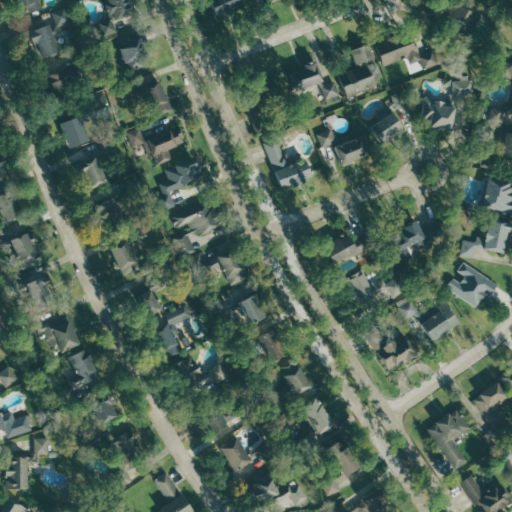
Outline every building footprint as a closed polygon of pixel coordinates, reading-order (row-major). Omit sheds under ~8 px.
[(27,14),(37,10),(33,0),(9,0),(13,10),(24,6),(27,14)] [(125,0),(101,0),(108,21),(99,24),(103,37),(115,33),(111,22),(131,16),(125,0)] [(206,0),(215,20),(243,7),(239,0),(206,0)] [(475,16),(443,0),(440,0),(430,21),(463,38),(475,16)] [(37,60),(57,54),(52,39),(60,36),(57,27),(68,24),(63,9),(49,13),(52,24),(27,32),(37,60)] [(114,42),(126,72),(149,63),(137,33),(114,42)] [(441,63),(436,49),(418,56),(410,33),(383,43),(390,63),(406,58),(412,73),(441,63)] [(336,75),(343,97),(373,87),(365,63),(373,60),(368,44),(349,51),(355,68),(336,75)] [(511,64),(500,62),(497,76),(511,78),(511,64)] [(287,73),(294,93),(321,83),(314,63),(287,73)] [(73,99),(67,83),(84,77),(80,64),(44,76),(54,105),(73,99)] [(254,134),(271,128),(263,106),(280,101),(274,80),(240,92),(254,134)] [(452,80),(452,95),(471,95),(471,80),(452,80)] [(171,110),(157,81),(131,94),(126,83),(115,89),(121,101),(130,97),(138,114),(147,109),(152,119),(171,110)] [(391,95),(392,108),(406,106),(405,94),(391,95)] [(427,129),(452,129),(452,102),(422,102),(422,120),(427,120),(427,129)] [(511,117),(511,103),(503,103),(503,117),(511,117)] [(368,128),(379,144),(401,130),(386,107),(376,114),(380,119),(368,128)] [(65,148),(85,143),(77,111),(57,116),(65,148)] [(126,133),(134,157),(147,152),(152,166),(169,160),(166,150),(183,144),(178,128),(143,139),(139,128),(126,133)] [(337,142),(332,128),(318,133),(323,147),(337,142)] [(511,134),(505,133),(499,161),(511,163),(511,134)] [(261,143),(280,191),(310,179),(303,160),(288,166),(277,137),(261,143)] [(342,166),(366,155),(358,137),(334,148),(342,166)] [(105,183),(93,157),(74,166),(86,192),(105,183)] [(171,190),(196,183),(195,178),(202,176),(196,157),(166,166),(170,180),(160,182),(163,194),(158,195),(162,211),(176,207),(171,190)] [(0,178),(8,176),(3,161),(0,161),(0,178)] [(511,197),(511,183),(487,177),(479,206),(507,214),(511,197)] [(0,212),(4,223),(19,218),(10,192),(0,195),(0,212)] [(93,205),(103,231),(122,224),(116,209),(131,203),(127,193),(93,205)] [(170,216),(175,228),(186,224),(189,231),(171,238),(178,257),(194,252),(189,239),(220,228),(210,201),(170,216)] [(415,221),(396,230),(406,251),(443,233),(437,220),(419,229),(415,221)] [(487,238),(474,238),(475,251),(505,250),(504,221),(486,222),(487,238)] [(132,242),(146,235),(140,222),(126,228),(132,242)] [(40,263),(29,233),(0,243),(0,247),(10,244),(20,270),(40,263)] [(373,246),(367,233),(349,242),(345,234),(320,247),(330,267),(373,246)] [(120,276),(137,268),(124,240),(107,248),(120,276)] [(203,261),(200,253),(187,258),(195,278),(221,268),(227,285),(244,279),(233,250),(203,261)] [(493,283),(461,263),(445,288),(477,308),(493,283)] [(400,291),(395,277),(367,288),(361,272),(345,278),(357,308),(400,291)] [(55,300),(41,274),(20,285),(34,310),(55,300)] [(151,292),(164,286),(161,277),(131,289),(143,316),(158,310),(151,292)] [(265,314),(253,292),(226,308),(221,299),(211,305),(219,319),(238,308),(247,324),(265,314)] [(457,323),(444,302),(420,317),(408,298),(396,306),(405,319),(414,314),(431,340),(457,323)] [(162,313),(168,326),(191,316),(185,303),(162,313)] [(42,330),(53,355),(77,344),(66,319),(42,330)] [(181,352),(165,324),(150,332),(165,360),(181,352)] [(284,353),(270,328),(254,338),(268,362),(284,353)] [(386,371),(414,357),(403,334),(374,348),(386,371)] [(65,358),(80,385),(98,375),(83,348),(65,358)] [(200,379),(192,356),(168,364),(176,387),(200,379)] [(277,367),(286,384),(275,390),(280,400),(307,386),(294,359),(277,367)] [(511,366),(497,375),(511,399),(511,366)] [(0,380),(2,386),(15,381),(10,368),(0,372),(0,380)] [(470,398),(490,428),(484,431),(492,443),(506,434),(497,420),(504,416),(496,403),(505,397),(495,382),(470,398)] [(116,416),(104,392),(86,401),(98,425),(116,416)] [(300,405),(313,433),(330,425),(317,397),(300,405)] [(226,421),(213,401),(196,413),(209,432),(226,421)] [(467,430),(455,408),(426,426),(451,469),(465,461),(452,438),(467,430)] [(0,414),(0,429),(3,429),(5,437),(28,432),(24,415),(13,418),(11,411),(0,414)] [(121,468),(109,474),(117,489),(130,482),(124,470),(143,461),(129,431),(108,441),(121,468)] [(250,460),(233,437),(217,448),(233,472),(250,460)] [(33,438),(33,455),(46,455),(46,438),(33,438)] [(322,450),(341,477),(358,466),(339,438),(322,450)] [(511,449),(509,445),(496,453),(504,465),(511,459),(511,449)] [(3,457),(3,489),(27,489),(27,457),(3,457)] [(277,493),(269,470),(247,477),(255,502),(272,496),(276,508),(304,499),(299,485),(277,493)] [(189,511),(165,472),(152,480),(167,504),(153,511),(189,511)] [(337,490),(332,477),(320,482),(325,495),(337,490)] [(492,511),(510,503),(502,486),(475,498),(482,511),(492,511)] [(345,507),(342,502),(329,509),(330,511),(359,511),(366,508),(368,511),(379,511),(387,508),(376,489),(345,507)] [(26,511),(28,510),(5,498),(0,507),(0,511),(26,511)]
